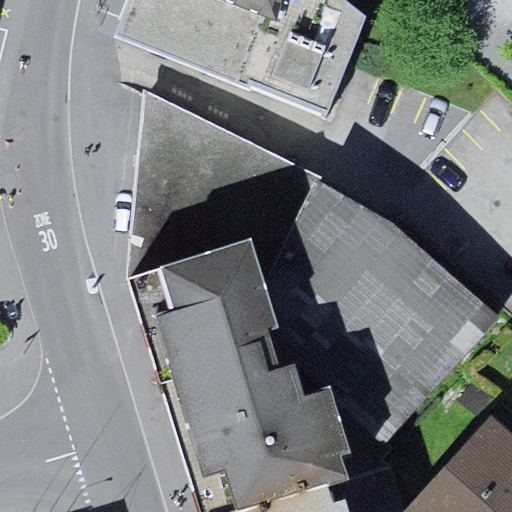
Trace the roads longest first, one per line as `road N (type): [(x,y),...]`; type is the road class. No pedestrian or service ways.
road 1 (residential): [(117,441),(44,216),(34,136),(52,0)]
road 2 (unclassified): [(117,441),(0,481)]
